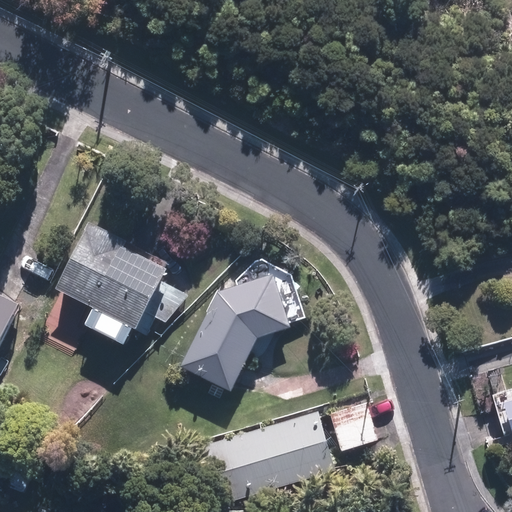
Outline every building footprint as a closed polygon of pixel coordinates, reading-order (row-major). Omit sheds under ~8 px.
[(125,245),(88,225),(54,289),(92,309),(84,324),(122,345),(130,329),(134,331),(166,272),(122,249),(125,245)] [(41,298),(59,263),(42,255),(24,289),(41,298)] [(229,394),(259,338),(290,327),(273,275),(217,293),(179,368),(229,394)] [(0,343),(18,308),(0,298),(0,343)] [(511,398),(499,402),(509,439),(511,438),(511,398)] [(366,404),(328,414),(338,452),(377,442),(366,404)] [(335,470),(317,412),(202,446),(220,504),(335,470)]
